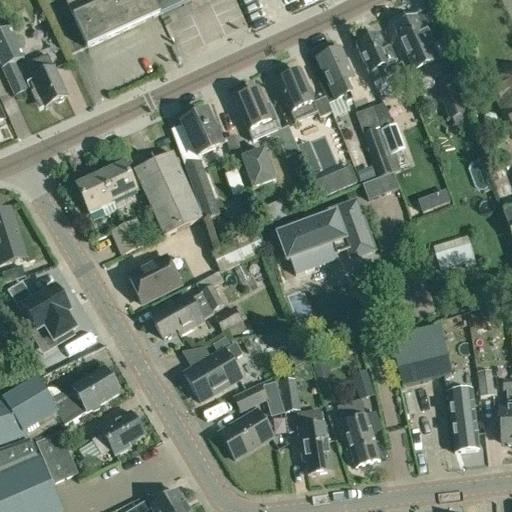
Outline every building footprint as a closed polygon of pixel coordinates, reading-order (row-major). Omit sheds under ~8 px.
[(63,0),(86,50),(194,0),(63,0)] [(393,31),(406,59),(410,68),(435,56),(431,48),(432,48),(426,35),(423,36),(416,21),(393,31)] [(10,31),(0,35),(0,67),(14,97),(26,92),(14,65),(23,60),(10,31)] [(388,84),(385,79),(397,74),(394,65),(388,52),(385,54),(378,38),(355,48),(368,77),(374,90),(388,84)] [(351,81),(338,53),(316,63),(329,92),(330,92),(335,103),(347,97),(342,86),(351,81)] [(26,65),(30,73),(33,80),(31,81),(44,109),(66,99),(54,71),(47,56),(26,65)] [(300,75),(277,85),(290,116),(295,125),(317,116),(313,106),(318,104),(311,88),(306,90),(300,75)] [(511,76),(489,87),(511,137),(511,76)] [(465,116),(455,86),(438,92),(448,122),(465,116)] [(275,135),(276,135),(272,125),(276,123),(269,107),(265,108),(258,92),(234,103),(247,135),(249,134),(253,144),(275,135)] [(206,114),(181,125),(196,160),(221,148),(206,114)] [(394,175),(399,173),(401,173),(394,155),(405,151),(396,125),(390,127),(378,132),(394,175)] [(287,130),(276,135),(275,135),(286,159),(298,154),(287,130)] [(394,175),(378,132),(362,137),(378,181),(394,175)] [(494,147),(484,152),(493,174),(504,169),(494,147)] [(263,153),(233,164),(245,196),(275,185),(263,153)] [(172,156),(133,173),(163,239),(201,221),(172,156)] [(304,166),(308,177),(319,172),(315,162),(304,166)] [(219,216),(200,163),(184,168),(203,222),(219,216)] [(125,209),(122,202),(136,195),(122,166),(99,177),(116,214),(125,209)] [(319,202),(356,186),(349,169),(312,185),(319,202)] [(116,214),(99,177),(75,188),(88,217),(99,212),(103,220),(116,214)] [(325,221),(278,238),(287,264),(290,263),(330,248),(334,258),(346,254),(369,245),(354,204),(331,213),(333,218),(325,221)] [(511,209),(501,213),(511,241),(511,209)] [(0,270),(25,262),(20,244),(10,213),(8,214),(4,210),(0,211),(0,270)] [(136,223),(110,235),(115,246),(141,235),(136,223)] [(146,246),(141,235),(115,246),(120,258),(146,246)] [(209,256),(218,276),(262,256),(253,236),(209,256)] [(166,260),(127,279),(141,306),(180,287),(166,260)] [(21,269),(2,275),(5,285),(25,279),(21,269)] [(22,286),(8,294),(19,313),(23,311),(36,334),(44,329),(53,345),(57,343),(59,347),(73,338),(71,334),(75,332),(66,317),(69,315),(55,290),(32,304),(22,286)] [(211,290),(200,297),(210,315),(221,308),(211,290)] [(180,339),(194,331),(203,326),(199,318),(190,302),(181,308),(179,306),(151,322),(162,342),(177,334),(180,339)] [(227,331),(231,339),(244,332),(233,312),(213,323),(220,335),(227,331)] [(437,331),(389,343),(400,390),(449,379),(437,331)] [(234,346),(183,376),(200,405),(241,381),(231,364),(242,358),(234,346)] [(1,401),(22,436),(56,416),(62,424),(64,428),(74,422),(75,423),(85,416),(85,417),(112,401),(119,397),(118,396),(119,392),(108,376),(105,375),(104,373),(86,383),(81,381),(76,384),(76,389),(72,392),(63,398),(61,398),(62,399),(58,401),(49,406),(46,401),(44,397),(42,393),(35,381),(1,401)] [(366,373),(350,378),(358,402),(374,397),(366,373)] [(494,397),(491,374),(478,375),(480,399),(494,397)] [(511,392),(511,381),(502,383),(503,393),(506,393),(511,392)] [(279,385),(283,416),(299,414),(295,383),(279,385)] [(267,403),(265,404),(270,420),(283,416),(283,415),(274,385),(262,388),(267,403)] [(234,401),(240,414),(265,402),(259,389),(234,401)] [(501,445),(511,444),(511,392),(506,393),(507,411),(499,411),(501,445)] [(0,511),(57,511),(36,462),(33,463),(26,446),(28,445),(22,436),(1,401),(0,399),(0,511)] [(345,452),(349,451),(355,471),(379,463),(373,445),(360,402),(336,410),(345,438),(341,439),(345,452)] [(450,422),(454,456),(478,453),(473,419),(471,406),(448,408),(450,422)] [(256,413),(218,436),(234,463),(272,441),(256,413)] [(102,438),(92,444),(101,459),(111,452),(115,459),(130,451),(127,447),(142,438),(129,417),(111,428),(110,425),(99,431),(102,438)] [(323,433),(299,437),(300,448),(299,448),(301,465),(304,464),(307,478),(330,474),(326,443),(324,444),(323,433)] [(58,437),(35,447),(53,488),(75,478),(58,437)] [(147,502),(130,511),(185,511),(187,511),(183,505),(185,501),(181,496),(177,496),(176,494),(151,509),(147,502)]
